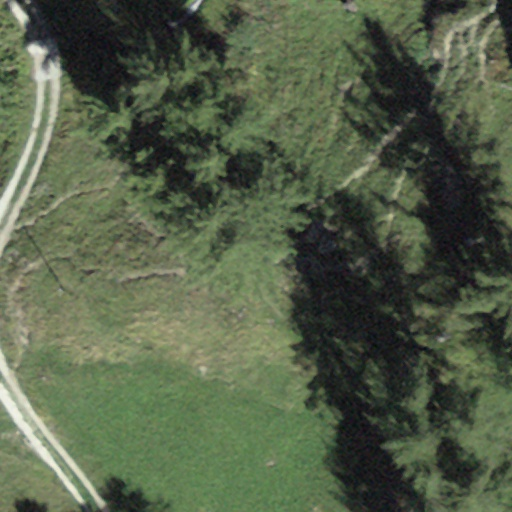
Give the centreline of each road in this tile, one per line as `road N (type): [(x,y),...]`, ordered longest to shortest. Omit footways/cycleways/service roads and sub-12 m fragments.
road 1 (track): [(0,211),(45,99),(44,52),(21,0)]
road 2 (track): [(94,511),(0,378)]
